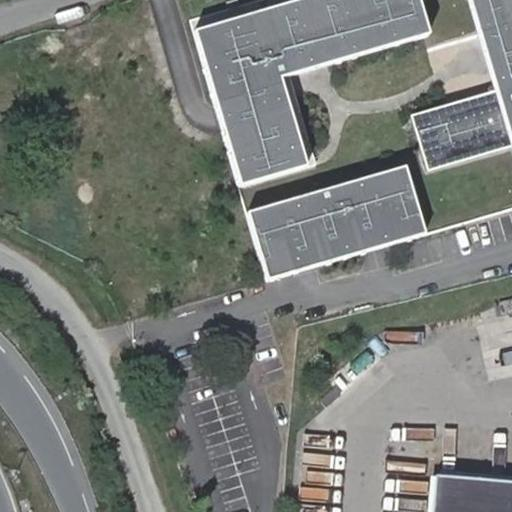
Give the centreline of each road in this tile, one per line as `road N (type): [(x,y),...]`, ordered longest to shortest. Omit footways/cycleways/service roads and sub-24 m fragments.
road 1 (residential): [(94,353),(305,288),(379,289),(511,253)]
road 2 (unclassified): [(154,511),(94,353)]
road 3 (motorway): [(78,511),(0,372)]
road 4 (unclassified): [(94,353),(35,280),(0,260)]
